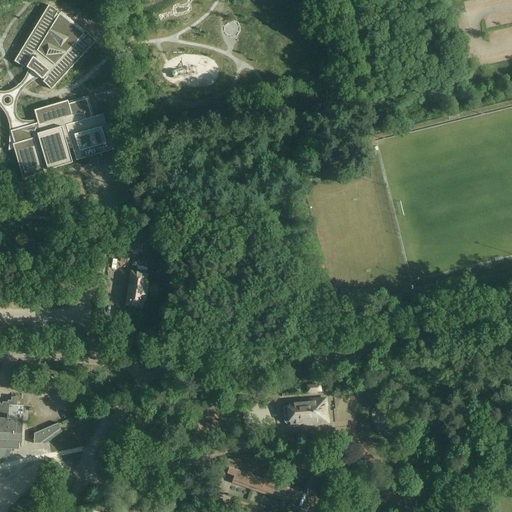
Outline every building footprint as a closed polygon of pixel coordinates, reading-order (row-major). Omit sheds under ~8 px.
[(144,0),(144,8),(157,8),(157,0),(144,0)] [(49,6),(18,70),(42,77),(53,95),(104,42),(49,6)] [(39,125),(10,131),(17,170),(111,151),(103,115),(90,118),(87,103),(36,115),(39,125)] [(130,289),(148,292),(149,282),(147,281),(148,275),(132,272),(130,289)] [(148,292),(130,289),(127,305),(143,308),(144,301),(146,302),(148,292)] [(0,459),(1,459),(5,455),(7,449),(19,449),(20,442),(22,442),(23,434),(24,406),(17,406),(17,397),(11,397),(11,400),(8,400),(8,402),(2,402),(2,405),(0,404),(0,459)] [(325,399),(294,402),(295,407),(284,408),(285,422),(296,421),(296,426),(328,423),(325,399)] [(32,415),(32,428),(36,428),(50,429),(35,434),(34,444),(45,444),(45,441),(61,429),(59,424),(48,428),(46,426),(47,416),(32,415)] [(428,434),(437,435),(439,426),(430,424),(428,434)] [(276,484),(278,478),(272,476),(271,463),(242,464),(242,459),(227,460),(223,472),(235,476),(232,483),(251,490),(290,504),(304,509),(305,506),(315,509),(328,475),(325,475),(327,470),(317,466),(318,463),(311,461),(298,461),(299,477),(311,481),(306,495),(276,484)] [(21,485),(19,473),(5,475),(7,487),(21,485)] [(353,511),(369,511),(396,501),(390,487),(350,503),(353,511)]
